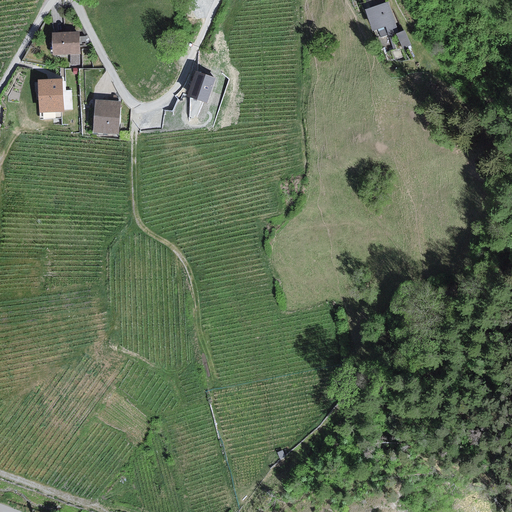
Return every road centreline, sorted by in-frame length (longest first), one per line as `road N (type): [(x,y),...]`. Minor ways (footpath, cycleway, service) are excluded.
road 1 (track): [(136,106),(137,217),(187,262),(211,381)]
road 2 (unclassified): [(76,0),(125,96),(143,107),(179,85),(217,0)]
